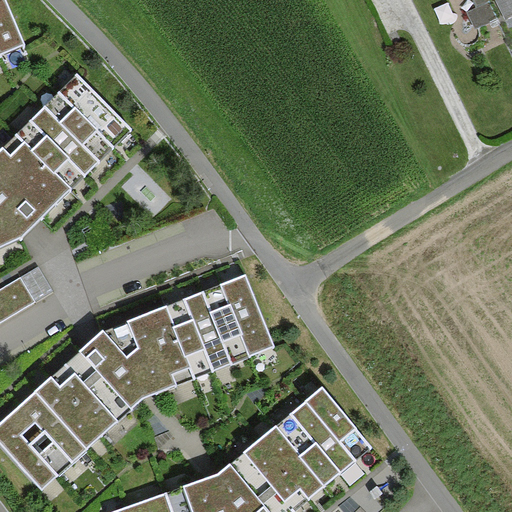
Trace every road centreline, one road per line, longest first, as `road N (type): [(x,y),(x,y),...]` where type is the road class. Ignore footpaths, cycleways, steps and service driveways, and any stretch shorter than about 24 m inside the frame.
road 1 (track): [(59,0),(169,124),(456,511)]
road 2 (residential): [(0,338),(83,287),(249,231)]
road 3 (track): [(290,287),(511,147)]
